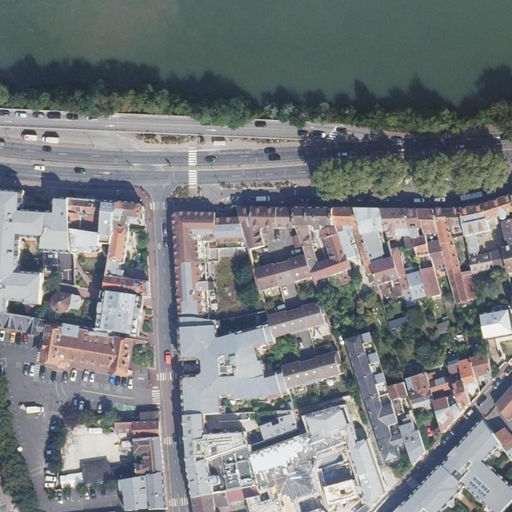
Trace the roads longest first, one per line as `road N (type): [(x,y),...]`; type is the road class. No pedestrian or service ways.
road 1 (primary): [(348,133),(0,114)]
road 2 (tertiary): [(155,179),(179,511)]
road 3 (primary): [(155,179),(356,169)]
road 4 (primary): [(351,149),(153,157)]
road 5 (residential): [(511,374),(383,511)]
road 6 (primary): [(356,169),(511,157)]
road 7 (primary): [(0,168),(155,179)]
road 8 (primary): [(153,157),(0,148)]
